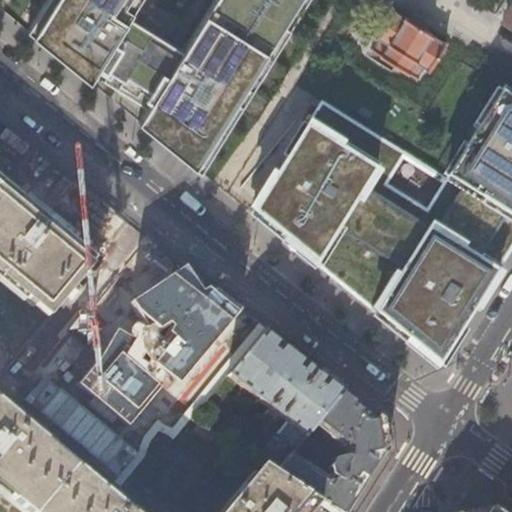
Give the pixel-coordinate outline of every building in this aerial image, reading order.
[(0,0),(0,8),(7,14),(99,90),(150,132),(191,167),(295,0),(0,0)] [(511,6),(503,20),(506,22),(511,26),(511,6)] [(430,25),(412,14),(407,20),(389,10),(373,36),(379,39),(371,52),(414,79),(422,66),(429,70),(444,44),(427,32),(430,25)] [(511,248),(511,94),(501,88),(425,209),(385,185),(401,159),(319,108),(323,103),(320,101),(250,213),(267,227),(402,337),(438,366),(481,298),(511,248)] [(76,288),(99,260),(86,250),(33,206),(0,179),(0,271),(53,315),(76,288)] [(188,266),(133,301),(160,322),(139,341),(121,329),(102,358),(81,382),(130,425),(173,371),(182,379),(242,309),(211,285),(204,288),(188,266)] [(316,424),(342,390),(309,364),(287,347),(265,330),(231,374),(308,434),(316,424)] [(363,407),(342,390),(316,424),(348,449),(349,457),(338,460),(332,469),(334,476),(329,479),(294,455),(279,476),(317,502),(332,511),(347,511),(373,470),(383,455),(376,417),(363,407)] [(0,483),(34,511),(310,511),(317,502),(279,476),(265,467),(227,511),(134,511),(0,399),(0,483)] [(310,449),(316,442),(308,436),(303,444),(310,449)]
